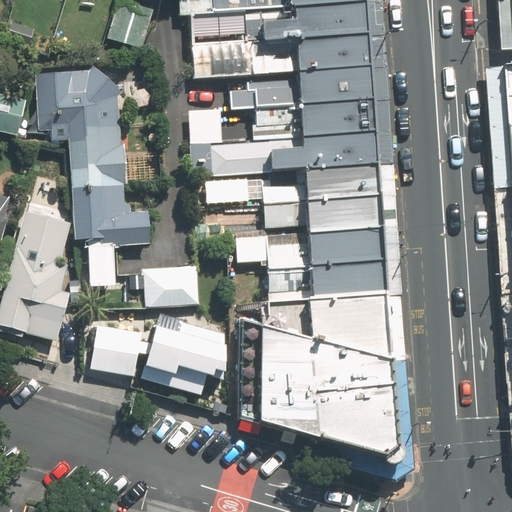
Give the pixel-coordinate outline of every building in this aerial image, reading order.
[(158,9),(129,0),(120,0),(109,37),(146,49),(158,9)] [(256,173),(264,300),(380,296),(360,0),(176,0),(178,15),(186,14),(190,77),(224,74),(225,110),(249,110),(251,140),(217,143),(214,100),(183,101),(188,177),(256,173)] [(511,64),(499,66),(511,220),(511,64)] [(119,83),(99,66),(38,72),(42,138),(71,138),(76,238),(108,236),(109,241),(152,239),(150,207),(127,208),(119,83)] [(29,101),(0,95),(0,125),(24,130),(29,101)] [(49,214),(57,182),(37,177),(0,322),(59,337),(70,290),(64,289),(71,262),(64,260),(74,220),(49,214)] [(0,244),(9,193),(0,191),(0,244)] [(118,246),(92,246),(92,283),(118,283),(118,246)] [(199,267),(147,267),(148,304),(199,304),(199,267)] [(387,389),(380,296),(264,300),(258,301),(262,345),(387,389)] [(91,327),(80,366),(128,379),(127,383),(155,391),(159,378),(198,388),(214,327),(179,318),(177,325),(145,316),(139,340),(91,327)] [(396,477),(387,389),(262,345),(259,441),(323,459),(323,467),(385,485),(396,477)]
